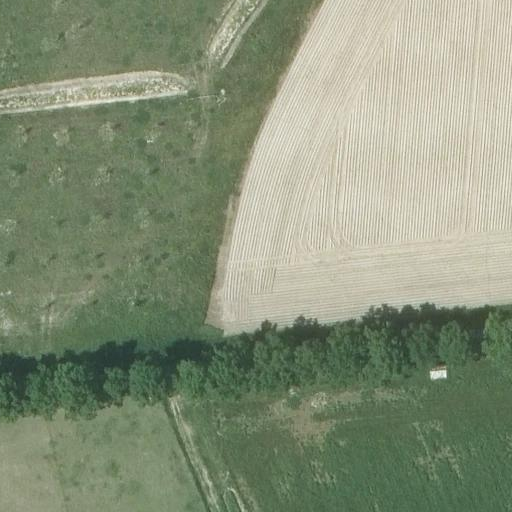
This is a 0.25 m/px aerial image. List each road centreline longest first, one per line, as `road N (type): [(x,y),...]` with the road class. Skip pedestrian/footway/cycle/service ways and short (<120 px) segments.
road 1 (unclassified): [(0,389),(511,330)]
road 2 (track): [(214,511),(156,371)]
